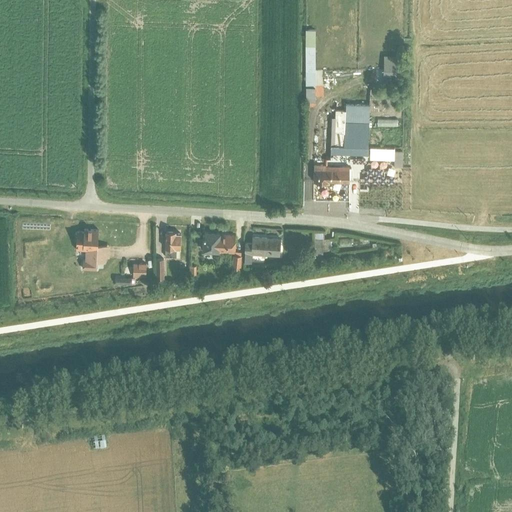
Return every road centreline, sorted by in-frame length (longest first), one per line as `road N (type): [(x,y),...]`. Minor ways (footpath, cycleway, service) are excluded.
road 1 (unclassified): [(487,249),(0,328)]
road 2 (unclassified): [(90,206),(325,218)]
road 3 (unclassified): [(90,206),(92,0)]
road 4 (unclassified): [(325,218),(511,229)]
road 5 (unclassified): [(325,218),(487,249)]
road 6 (unclassified): [(451,511),(457,356)]
